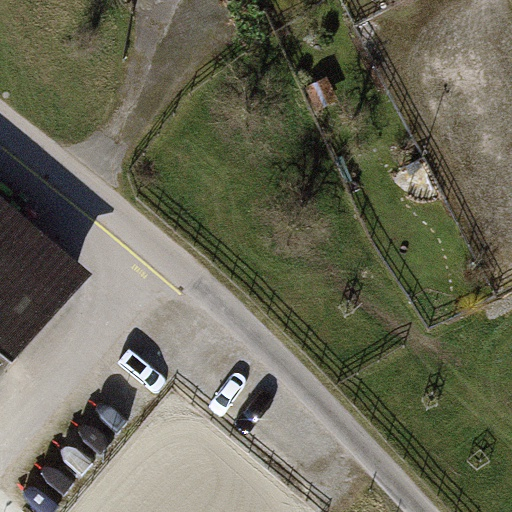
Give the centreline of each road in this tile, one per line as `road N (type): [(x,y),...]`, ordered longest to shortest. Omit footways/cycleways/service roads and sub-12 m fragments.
road 1 (residential): [(0,142),(236,309)]
road 2 (track): [(236,309),(426,511)]
